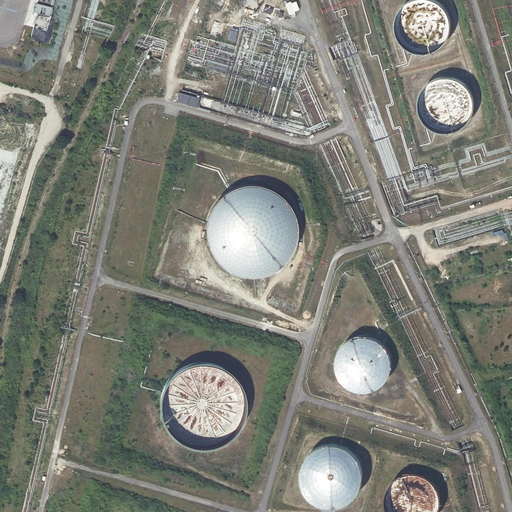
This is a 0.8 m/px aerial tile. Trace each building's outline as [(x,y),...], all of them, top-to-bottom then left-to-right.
[(448,22),(448,19),(448,16),(448,13),(447,9),(446,8),(445,5),(443,3),(442,1),(441,0),(399,0),(397,3),(396,6),(395,8),(393,11),(393,14),(392,16),(392,18),(392,22),(393,24),(393,26),(394,28),(395,31),(396,32),(398,36),(399,37),(401,39),(402,41),(404,42),(406,43),(408,44),(410,45),(412,46),(415,47),(417,47),(419,47),(422,47),(424,47),(426,46),(428,46),(430,45),(433,44),(435,43),(438,41),(440,39),(442,37),(444,35),(444,34),(445,32),(446,30),(447,26),(448,24),(448,22)] [(292,4),(291,2),(285,4),(289,16),(295,14),(295,12),(292,4)] [(34,12),(50,17),(52,8),(37,3),(34,12)] [(238,33),(231,30),(229,38),(235,41),(238,33)] [(471,102),(471,99),(471,96),(470,93),(470,92),(468,88),(467,86),(466,83),(464,81),(462,79),(460,77),(458,75),(456,74),(453,73),(449,72),(447,71),(445,71),(441,71),(438,71),(435,72),(432,73),(429,74),(427,75),(425,77),(423,79),(421,81),(419,83),(418,85),(417,87),(416,89),(415,91),(415,93),(414,96),(414,99),(414,102),(415,105),(416,108),(417,110),(418,113),(419,115),(421,117),(423,120),(424,121),(426,122),(429,124),(430,124),(433,126),(437,127),(439,127),(442,127),(444,127),(448,127),(450,126),(452,126),(454,125),(457,123),(459,122),(461,120),(464,118),(465,116),(466,114),(467,112),(469,109),(470,106),(470,105),(471,102)] [(199,99),(179,93),(176,102),(197,109),(199,99)] [(294,233),(294,231),(294,230),(294,226),(293,222),(292,218),(292,216),(291,214),(289,209),(287,207),(286,205),(283,201),(280,198),(279,197),(276,195),(273,193),(270,191),(266,189),(264,188),(261,188),(258,187),(254,186),(252,186),(249,186),(246,186),(242,187),(238,188),(235,189),(233,190),(229,192),(226,193),(222,196),(219,199),(216,202),(214,204),(213,206),(210,210),(209,214),(207,217),(207,219),(206,222),(206,226),(205,227),(205,231),(206,236),(206,240),(207,243),(208,246),(209,248),(211,253),(214,256),(217,260),(219,263),(222,265),(226,268),(229,270),(231,271),(233,272),(235,273),(238,273),(240,274),(245,275),(249,275),(251,275),(254,275),(258,274),(262,273),(265,273),(267,272),(269,271),(272,269),(275,267),(278,265),(282,262),(283,260),(286,256),(289,252),(291,248),(292,245),(293,243),(293,240),(294,238),(294,236),(294,233)] [(396,362),(396,359),(396,356),(396,353),(395,350),(394,348),(393,345),(391,343),(390,341),(388,339),(386,337),(383,335),(381,334),(379,333),(376,332),(373,331),(371,331),(368,331),(365,331),(363,331),(361,332),(357,333),(355,334),(352,336),(351,336),(348,339),(347,341),(345,343),(343,346),(342,348),(341,350),(341,353),(340,356),(340,359),(340,362),(340,364),(341,366),(342,369),(343,372),(345,374),(346,376),(348,378),(349,379),(352,381),(354,383),(355,384),(357,385),(358,385),(361,386),(364,387),(367,387),(370,387),(372,387),(375,386),(379,385),(381,384),(383,383),(386,381),(388,379),(390,377),(391,375),(393,373),(394,370),(396,366),(396,364),(396,362)] [(235,407),(236,402),(236,401),(235,397),(235,394),(234,390),(232,385),(231,381),(228,377),(226,374),(223,371),(219,367),(217,365),(213,362),(211,361),(207,360),(202,358),(198,357),(195,357),(192,357),(188,357),(185,357),(182,357),(177,359),(174,360),(169,362),(165,364),(162,367),(160,369),(157,371),(154,375),(151,379),(150,382),(148,386),(147,391),(146,394),(145,397),(145,401),(145,405),(146,409),(147,413),(147,416),(148,419),(151,424),(153,428),(156,431),(158,434),(162,437),(165,439),(169,442),(173,444),(177,445),(181,446),(185,447),(189,447),(194,447),(199,446),(203,446),(208,444),(212,442),(216,439),(219,437),(223,434),(225,431),(228,427),(230,423),(232,420),(234,415),(234,412),(235,407)] [(358,481),(358,479),(358,478),(358,476),(358,474),(357,471),(356,468),(355,465),(354,463),(352,460),(350,458),(349,457),(346,455),(345,454),(342,453),(340,452),(337,451),(334,450),(331,450),(329,450),(326,450),(323,451),(320,452),(318,453),(316,454),(313,456),(311,457),(309,460),(308,461),(306,464),(305,466),(304,469),(303,472),(302,475),(302,478),(302,481),(302,483),(303,484),(303,487),(304,490),(306,493),(308,496),(309,497),(311,499),(313,501),(316,503),(318,504),(322,505),(325,506),(327,506),(329,507),(333,506),(336,506),(338,505),(340,505),(343,504),(345,502),(347,501),(350,499),(351,497),(353,494),(355,492),(356,489),(357,486),(358,483),(358,481)] [(445,497),(445,495),(445,493),(444,490),(443,486),(442,484),(442,482),(440,479),(438,477),(437,475),(435,473),(433,472),(430,470),(428,469),(425,468),(423,467),(420,467),(418,467),(415,467),(412,467),(409,468),(406,469),(405,470),(402,471),(400,472),(398,474),(396,476),(394,478),(393,480),(391,483),(390,486),(389,488),(389,490),(389,492),(389,494),(389,497),(389,501),(390,503),(391,505),(391,507),(393,510),(394,511),(438,511),(440,511),(441,508),(442,506),(444,503),(444,500),(445,497)]
